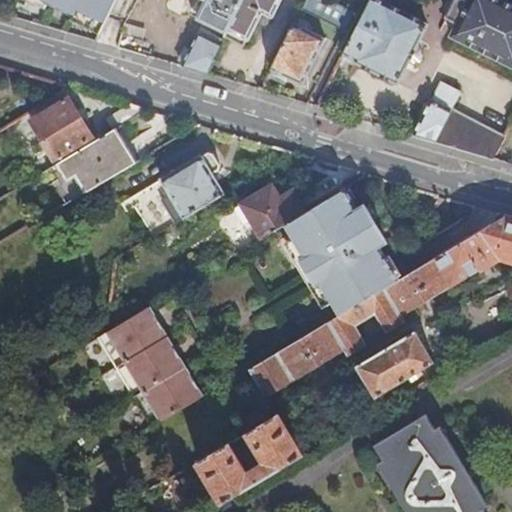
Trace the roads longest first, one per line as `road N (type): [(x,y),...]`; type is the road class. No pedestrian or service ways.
road 1 (residential): [(0,36),(89,62),(167,100),(298,135)]
road 2 (residential): [(256,506),(511,351)]
road 3 (residential): [(298,135),(511,201)]
road 4 (residential): [(366,0),(298,135)]
